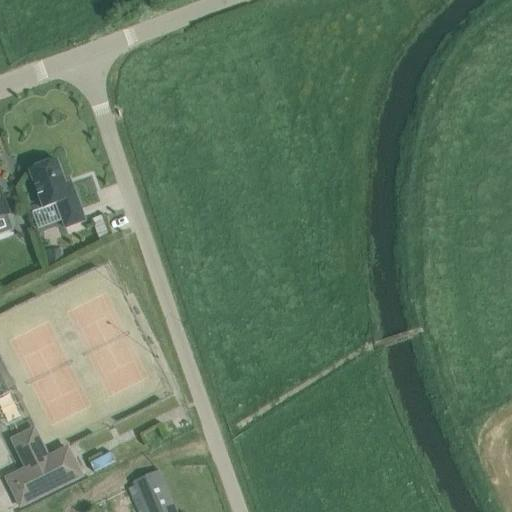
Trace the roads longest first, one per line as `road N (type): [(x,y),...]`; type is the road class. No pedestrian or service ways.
road 1 (unclassified): [(239,511),(83,55)]
road 2 (track): [(212,434),(359,353),(424,329)]
road 3 (tertiary): [(83,55),(232,0)]
